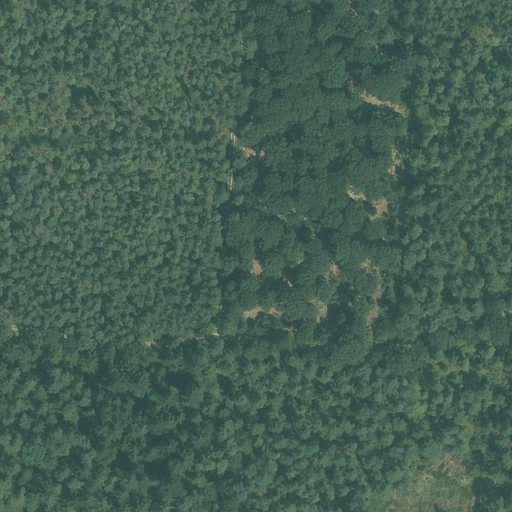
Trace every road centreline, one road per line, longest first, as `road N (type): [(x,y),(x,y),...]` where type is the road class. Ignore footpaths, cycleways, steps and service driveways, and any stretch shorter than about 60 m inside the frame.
road 1 (track): [(0,331),(139,345),(220,331),(373,352),(511,314)]
road 2 (track): [(244,0),(205,511)]
road 3 (track): [(381,511),(419,0)]
